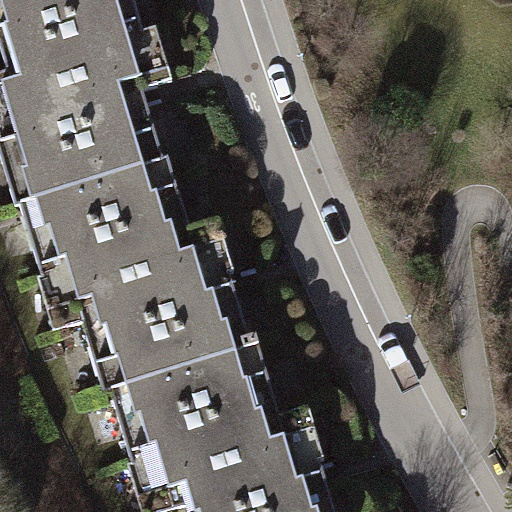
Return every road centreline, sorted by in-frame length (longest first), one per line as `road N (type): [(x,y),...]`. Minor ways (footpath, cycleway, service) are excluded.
road 1 (residential): [(467,511),(306,210),(236,0)]
road 2 (track): [(511,245),(496,208),(471,204),(456,223),(481,424),(470,450)]
